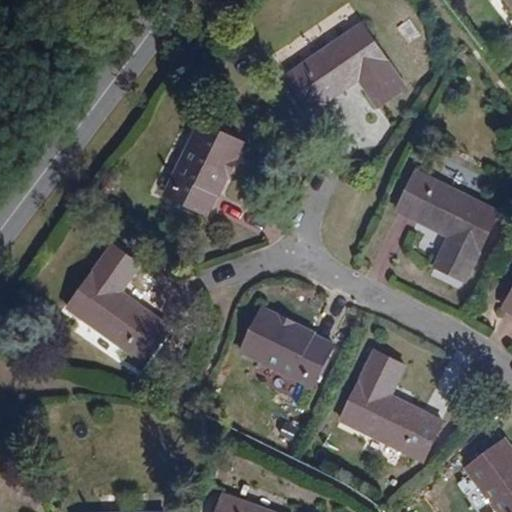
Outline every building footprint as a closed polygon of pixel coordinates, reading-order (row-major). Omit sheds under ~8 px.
[(511,0),(502,0),(511,12),(511,0)] [(409,20),(398,28),(408,43),(420,36),(409,20)] [(373,43),(296,95),(321,131),(369,98),(390,126),(416,108),(373,43)] [(209,139),(174,212),(215,233),(252,159),(209,139)] [(508,231),(423,190),(404,227),(458,255),(444,286),(473,300),(508,231)] [(119,261),(75,323),(151,379),(177,344),(129,309),(147,283),(119,261)] [(344,363),(271,328),(250,370),(322,406),(344,363)] [(414,384),(383,368),(349,437),(432,478),(452,439),(401,413),(414,384)] [(511,511),(511,459),(477,486),(496,511),(511,511)]
